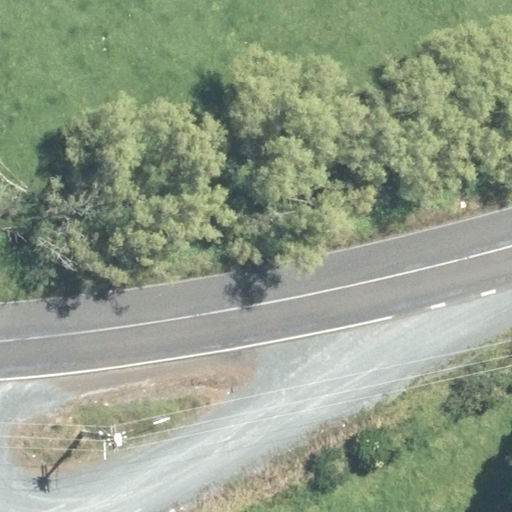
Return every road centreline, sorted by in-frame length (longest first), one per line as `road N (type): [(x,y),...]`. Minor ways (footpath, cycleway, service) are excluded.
road 1 (unclassified): [(0,341),(263,307),(511,252)]
road 2 (unclassified): [(116,511),(391,364),(511,261)]
